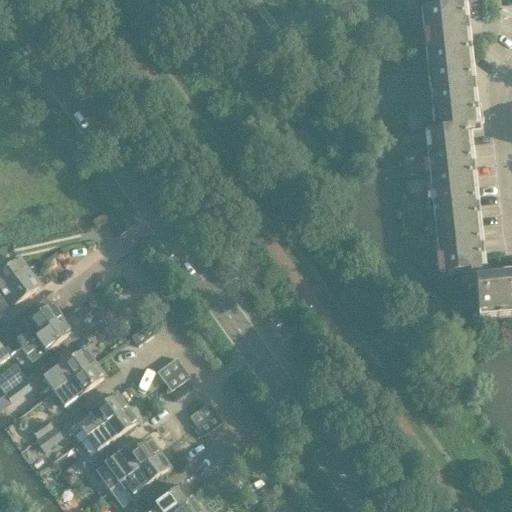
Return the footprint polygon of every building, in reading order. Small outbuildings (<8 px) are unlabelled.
[(425,12),(438,133),(438,134),(464,131),(464,132),(474,130),(459,0),(439,0),(440,9),(425,11),(425,12)] [(408,121),(409,133),(421,132),(420,120),(408,121)] [(511,280),(481,284),(464,132),(464,131),(438,134),(438,133),(429,134),(444,278),(460,277),(461,287),(474,286),(477,322),(511,318),(511,280)] [(0,275),(0,297),(29,276),(19,262),(0,275)] [(29,276),(0,297),(0,319),(40,291),(29,276)] [(21,351),(62,321),(51,307),(15,333),(20,340),(6,351),(11,358),(21,351)] [(31,366),(68,339),(72,336),(62,321),(21,351),(31,366)] [(158,335),(151,326),(131,340),(138,349),(158,335)] [(0,366),(9,360),(0,347),(0,366)] [(43,382),(54,397),(94,367),(84,352),(43,382)] [(176,361),(157,375),(164,385),(183,371),(176,361)] [(0,389),(5,397),(26,382),(15,367),(0,378),(0,389)] [(94,367),(54,397),(64,411),(104,381),(94,367)] [(183,371),(164,385),(171,395),(190,381),(183,371)] [(12,407),(33,392),(26,382),(5,398),(12,407)] [(81,434),(86,441),(127,412),(116,397),(89,417),(94,425),(81,434)] [(189,420),(197,430),(216,416),(208,406),(189,420)] [(127,412),(86,441),(96,456),(137,426),(127,412)] [(203,439),(223,425),(216,416),(197,430),(203,439)] [(50,432),(44,424),(31,434),(37,442),(50,432)] [(44,456),(63,441),(55,430),(36,444),(44,456)] [(119,487),(158,458),(159,457),(149,442),(132,455),(128,450),(104,467),(119,487)] [(159,457),(158,458),(119,487),(131,504),(145,494),(143,491),(170,471),(159,457)] [(137,511),(177,511),(190,503),(191,502),(181,488),(158,504),(154,498),(137,511)] [(198,511),(191,502),(190,503),(177,511),(198,511)]
